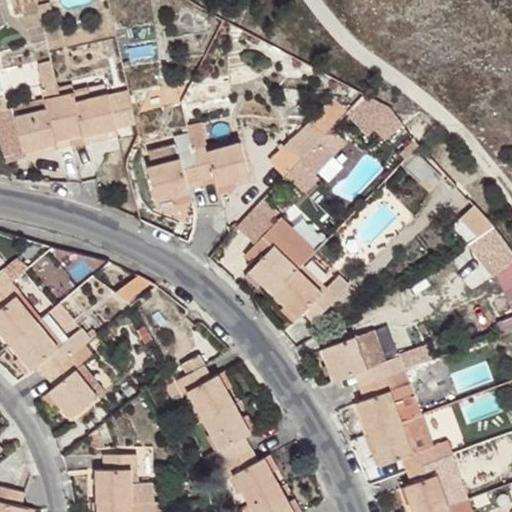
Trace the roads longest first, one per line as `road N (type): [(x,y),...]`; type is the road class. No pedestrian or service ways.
road 1 (residential): [(344,511),(315,448),(253,355),(198,304),(99,246),(0,219)]
road 2 (unknown): [(267,377),(439,201)]
